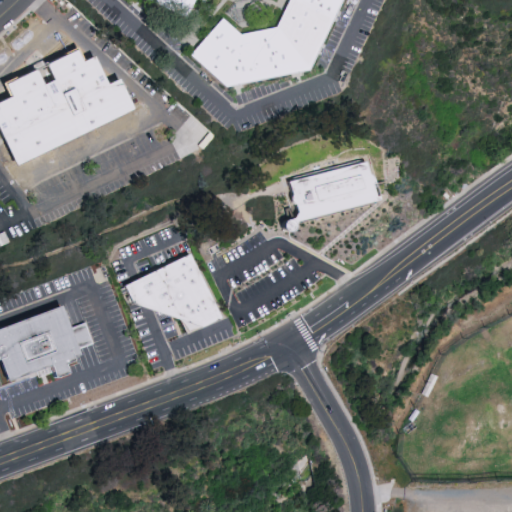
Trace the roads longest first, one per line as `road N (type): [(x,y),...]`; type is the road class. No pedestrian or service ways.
road 1 (tertiary): [(292,348),(0,465)]
road 2 (tertiary): [(511,183),(358,300)]
road 3 (tertiary): [(364,511),(352,455),(292,348)]
